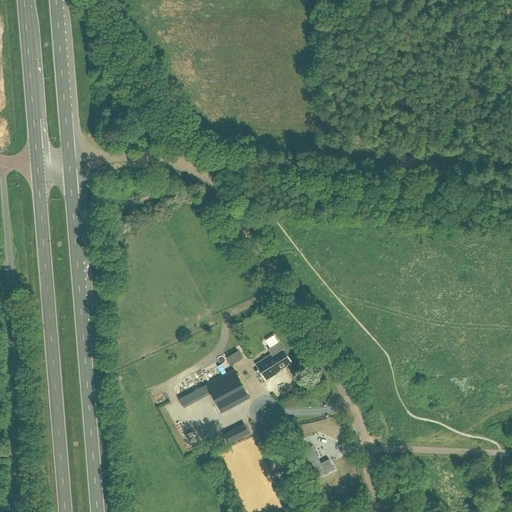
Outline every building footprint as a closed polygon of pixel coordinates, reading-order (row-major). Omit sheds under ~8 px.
[(271,354),(255,364),(265,380),(276,373),(279,371),(279,370),(286,366),(286,365),(291,361),(283,349),(279,343),(268,350),(271,354)] [(237,361),(242,358),(238,351),(233,354),(237,361)] [(221,413),(249,398),(234,369),(206,384),(221,413)] [(248,425),(230,431),(233,441),(252,435),(248,425)] [(312,446),(304,450),(317,477),(334,469),(329,459),(321,463),(312,446)]
